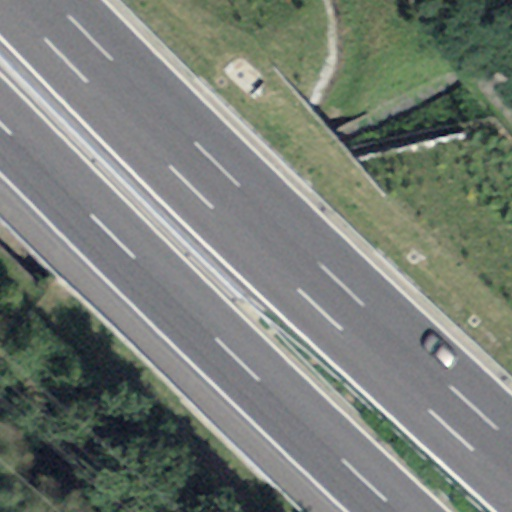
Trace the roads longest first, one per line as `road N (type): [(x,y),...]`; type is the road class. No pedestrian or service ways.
road 1 (motorway): [(511,449),(35,0)]
road 2 (motorway): [(0,124),(401,511)]
road 3 (track): [(431,0),(511,100)]
